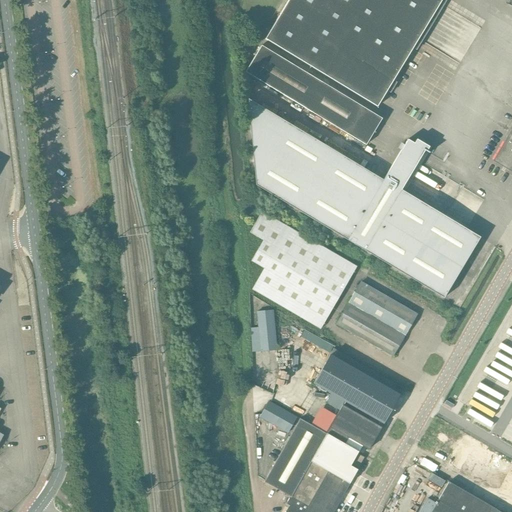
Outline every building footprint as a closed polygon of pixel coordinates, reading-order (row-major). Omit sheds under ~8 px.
[(289,0),(265,39),(377,107),(442,0),(289,0)] [(263,83),(366,145),(382,118),(365,108),(261,46),(245,72),(263,83)] [(383,180),(248,99),(256,185),(443,298),(480,237),(403,191),(429,147),(416,140),(414,144),(407,140),(383,180)] [(511,130),(494,161),(511,171),(511,130)] [(252,290),(319,329),(356,266),(262,211),(249,233),(263,241),(251,262),(264,269),(252,290)] [(417,314),(361,282),(336,324),(393,357),(417,314)] [(251,328),(252,352),(260,352),(277,350),(273,310),(257,311),(258,328),(251,328)] [(304,331),(301,338),(331,350),(333,344),(304,331)] [(320,372),(314,383),(331,393),(326,402),(340,410),(342,406),(345,401),(383,423),(399,395),(392,391),(396,384),(334,348),(320,372)] [(268,401),(259,417),(288,434),(297,418),(268,401)] [(348,438),(369,449),(381,427),(342,406),(335,418),(328,432),(345,443),(348,438)] [(286,511),(333,511),(357,470),(350,466),(358,452),(345,444),(345,443),(328,432),(326,434),(300,419),(264,482),(290,497),(286,504),(290,506),(286,511)] [(511,511),(511,480),(450,444),(435,469),(510,511),(511,511)] [(358,454),(353,465),(359,468),(364,457),(358,454)] [(490,511),(493,507),(449,482),(436,503),(428,498),(420,511),(490,511)]
